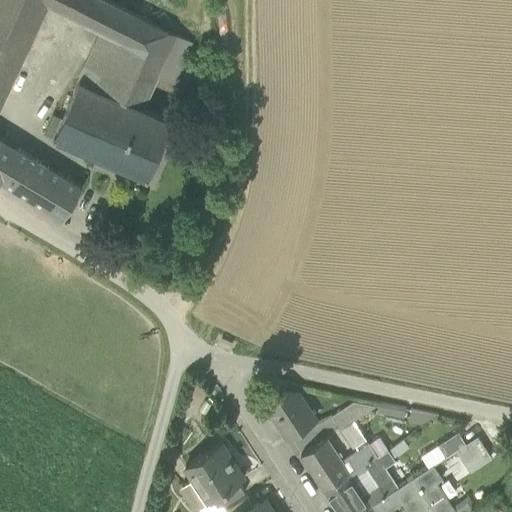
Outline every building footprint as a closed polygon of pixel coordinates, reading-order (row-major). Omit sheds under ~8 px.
[(144,108),(159,75),(178,35),(109,0),(0,0),(0,141),(2,139),(0,137),(0,106),(49,3),(102,30),(79,80),(144,108)] [(192,42),(178,35),(159,75),(173,82),(192,42)] [(54,135),(148,176),(172,120),(144,108),(79,80),(62,118),(54,135)] [(45,132),(54,136),(54,135),(62,118),(53,114),(45,132)] [(0,176),(17,148),(2,139),(0,141),(0,176)] [(0,176),(0,178),(63,217),(81,187),(17,148),(0,176)] [(266,401),(288,435),(315,417),(298,392),(284,389),(266,401)] [(332,415),(341,428),(354,419),(376,405),(354,400),(332,415)] [(341,428),(353,448),(356,446),(367,439),(354,419),(341,428)] [(446,456),(458,448),(466,443),(458,431),(438,444),(445,454),(446,456)] [(478,435),(466,443),(458,448),(471,468),(491,455),(478,435)] [(376,436),(368,441),(375,451),(383,445),(376,436)] [(301,455),(324,490),(350,472),(342,460),(327,437),(301,455)] [(388,450),(392,456),(410,444),(404,437),(387,448),(388,450)] [(358,449),(342,460),(350,472),(363,464),(377,455),(377,454),(375,451),(368,441),(367,439),(356,446),(358,449)] [(195,478),(209,500),(214,497),(239,481),(244,477),(221,442),(186,465),(195,478)] [(445,454),(438,444),(421,455),(428,465),(445,454)] [(388,450),(378,456),(385,466),(395,461),(392,456),(388,450)] [(398,486),(385,466),(378,456),(377,455),(363,464),(376,483),(385,495),(398,486)] [(350,472),(363,492),(376,483),(363,464),(350,472)] [(385,495),(372,504),(376,511),(385,511),(403,499),(411,511),(441,511),(451,506),(435,482),(441,478),(432,464),(399,486),(398,486),(385,495)] [(324,490),(338,511),(359,511),(372,504),(363,492),(350,472),(324,490)] [(182,486),(197,508),(198,508),(209,500),(195,478),(182,486)] [(214,497),(221,507),(221,506),(245,491),(239,481),(214,497)] [(468,494),(451,506),(455,511),(466,511),(476,506),(468,494)] [(243,511),(254,505),(247,495),(224,510),(220,511),(243,511)] [(198,508),(200,511),(220,511),(224,510),(221,506),(221,507),(214,497),(209,500),(198,508)] [(264,511),(259,502),(254,505),(243,511),(264,511)]
